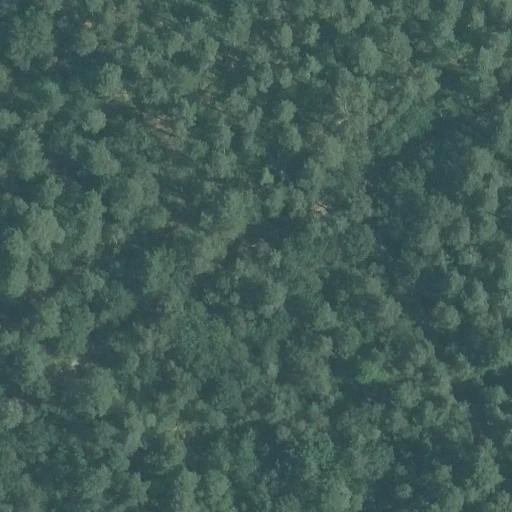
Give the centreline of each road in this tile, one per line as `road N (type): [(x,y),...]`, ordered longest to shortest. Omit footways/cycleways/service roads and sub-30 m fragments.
road 1 (track): [(0,411),(354,193)]
road 2 (track): [(511,490),(354,193)]
road 3 (track): [(354,193),(511,96)]
